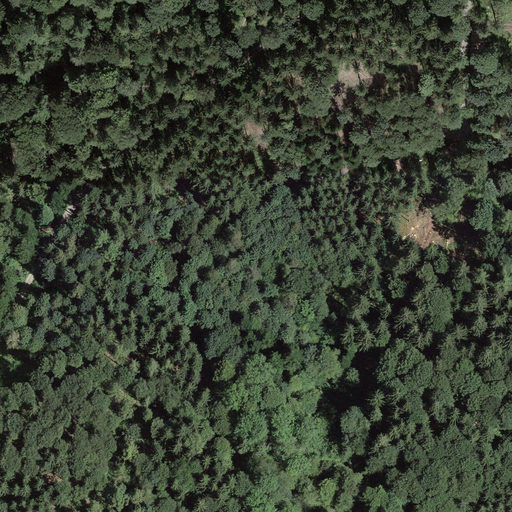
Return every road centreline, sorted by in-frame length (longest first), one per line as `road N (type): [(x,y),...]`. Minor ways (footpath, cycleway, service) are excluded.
road 1 (track): [(473,0),(466,131),(330,162),(198,254),(176,282),(212,400),(187,511)]
road 2 (track): [(314,0),(117,149),(67,215)]
